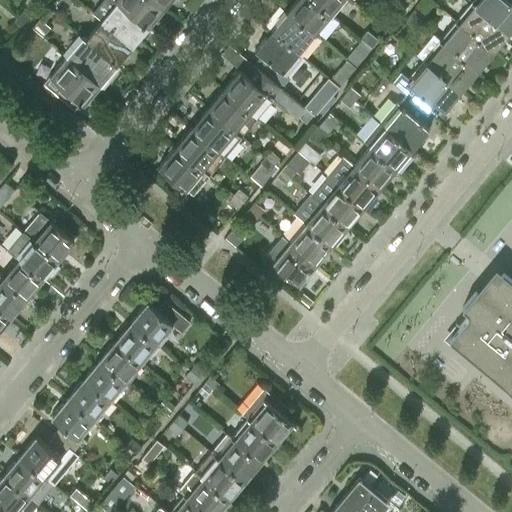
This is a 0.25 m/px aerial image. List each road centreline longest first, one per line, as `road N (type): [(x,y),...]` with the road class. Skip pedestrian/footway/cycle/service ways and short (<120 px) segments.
road 1 (residential): [(297,368),(511,112)]
road 2 (residential): [(68,176),(218,0)]
road 3 (residential): [(0,413),(144,240)]
road 4 (residential): [(297,368),(144,240)]
road 5 (residential): [(473,511),(359,419)]
road 6 (residential): [(283,511),(359,419)]
